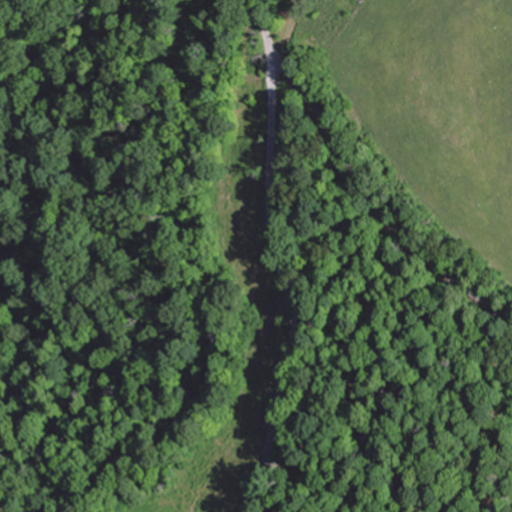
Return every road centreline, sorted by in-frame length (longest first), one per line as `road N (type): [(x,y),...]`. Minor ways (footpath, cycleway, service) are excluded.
road 1 (residential): [(271,52),(270,216),(295,319),(248,511)]
road 2 (residential): [(511,317),(444,275),(372,203),(271,52)]
